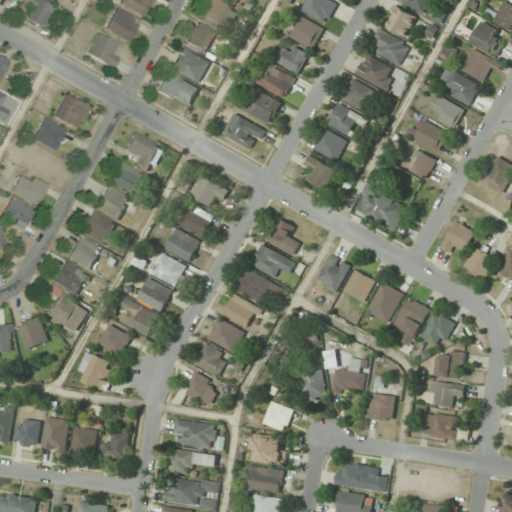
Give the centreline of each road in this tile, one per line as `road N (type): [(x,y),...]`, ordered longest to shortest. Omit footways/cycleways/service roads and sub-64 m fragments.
road 1 (residential): [(144,511),(158,380),(368,0)]
road 2 (residential): [(480,302),(0,28)]
road 3 (residential): [(176,0),(12,298)]
road 4 (residential): [(480,302),(497,329),(497,361),(477,511)]
road 5 (residential): [(511,83),(415,266)]
road 6 (residential): [(511,470),(321,437)]
road 7 (residential): [(148,490),(0,473)]
